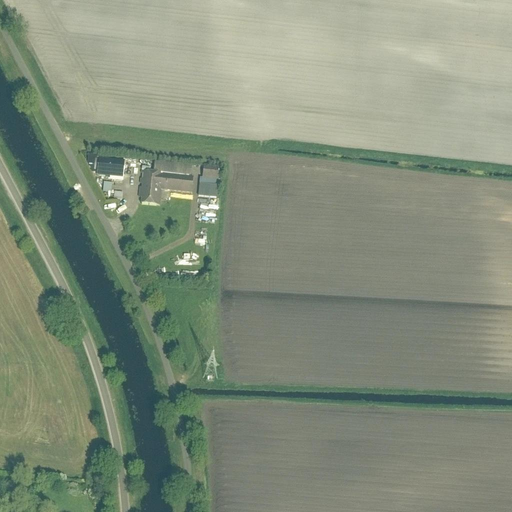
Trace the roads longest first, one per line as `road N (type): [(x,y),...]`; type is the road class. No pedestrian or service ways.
road 1 (unclassified): [(189,511),(175,407),(149,320),(0,25)]
road 2 (unclassified): [(124,511),(96,366),(0,168)]
